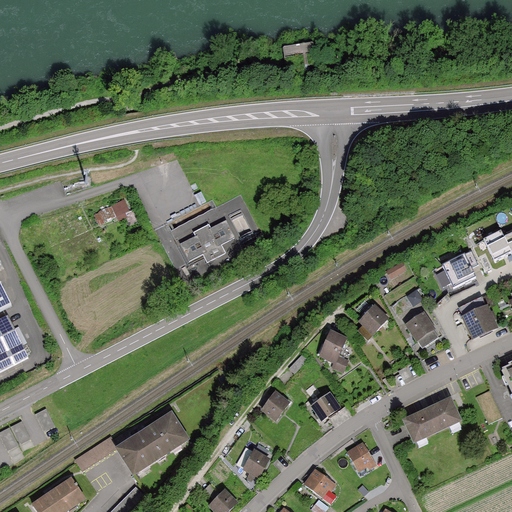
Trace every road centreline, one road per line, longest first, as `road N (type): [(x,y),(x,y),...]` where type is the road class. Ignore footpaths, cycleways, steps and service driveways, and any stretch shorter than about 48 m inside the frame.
road 1 (tertiary): [(331,111),(335,148),(325,216),(299,253),(0,411)]
road 2 (primary): [(331,111),(187,122),(0,165)]
road 3 (primary): [(511,96),(331,111)]
road 4 (residential): [(511,344),(369,415)]
road 5 (residential): [(369,415),(255,511)]
